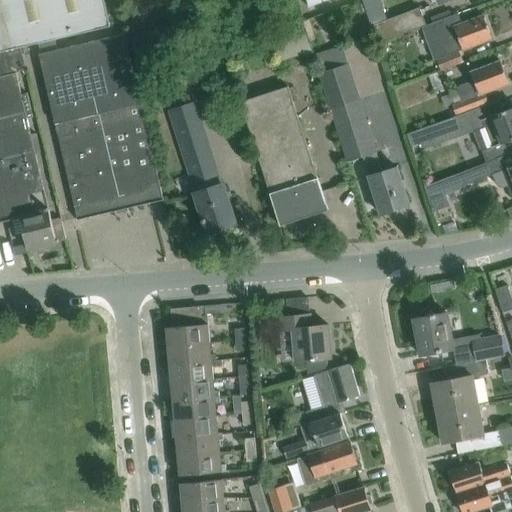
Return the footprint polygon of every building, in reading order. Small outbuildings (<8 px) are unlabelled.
[(0,0),(0,2),(11,49),(111,26),(105,0),(0,0)] [(307,0),(309,8),(331,0),(307,0)] [(0,52),(11,49),(0,2),(0,52)] [(377,44),(426,27),(425,26),(427,25),(420,8),(371,26),(377,44)] [(460,50),(492,39),(484,17),(459,26),(455,14),(427,25),(425,26),(426,27),(438,59),(460,50)] [(188,59),(180,25),(132,35),(139,69),(188,59)] [(164,200),(142,102),(126,34),(39,54),(78,220),(164,200)] [(377,152),(359,97),(343,46),(314,56),(348,161),(363,156),(369,176),(381,214),(410,206),(397,167),(382,171),(376,152),(377,152)] [(0,222),(20,218),(26,244),(13,247),(15,254),(28,251),(28,250),(41,246),(41,250),(54,247),(53,243),(67,240),(61,219),(52,221),(49,210),(48,210),(36,158),(43,156),(38,138),(32,140),(28,123),(34,121),(28,97),(22,99),(17,77),(28,73),(27,69),(22,49),(0,53),(0,222)] [(460,50),(438,59),(442,70),(464,61),(460,50)] [(490,103),(485,92),(508,84),(500,60),(472,71),(475,80),(458,87),(459,90),(442,97),(445,107),(453,104),(457,115),(480,107),(490,103)] [(329,209),(288,85),(240,100),(281,225),(329,209)] [(236,223),(195,103),(192,103),(189,96),(173,101),(174,109),(170,110),(196,191),(194,193),(201,214),(207,233),(236,223)] [(511,135),(511,107),(484,117),(480,107),(457,115),(408,133),(416,153),(485,128),(491,143),(511,135)] [(458,174),(425,186),(429,198),(462,186),(493,174),(501,171),(497,159),(458,174)] [(511,167),(501,171),(493,174),(497,185),(506,189),(509,188),(511,195),(511,167)] [(504,313),(511,310),(511,300),(507,286),(496,289),(495,290),(503,313),(504,313)] [(172,327),(166,328),(168,346),(210,342),(209,331),(213,330),(213,324),(209,324),(208,314),(229,312),(229,304),(170,309),(172,327)] [(454,349),(447,313),(414,320),(421,355),(454,349)] [(311,315),(279,317),(280,331),(293,330),(295,361),(314,360),(315,373),(329,369),(328,359),(332,358),(329,325),(312,327),(311,315)] [(246,341),(245,329),(235,330),(236,342),(246,341)] [(511,353),(505,335),(502,335),(473,341),(476,361),(487,358),(506,354),(511,353)] [(247,351),(246,341),(236,342),(237,352),(247,351)] [(216,359),(216,356),(211,356),(210,342),(168,346),(169,365),(216,361),(216,359)] [(479,405),(474,376),(489,372),(487,358),(476,361),(457,364),(459,378),(431,384),(437,413),(479,405)] [(213,380),(212,367),(217,367),(217,365),(223,365),(223,359),(216,359),(216,361),(169,365),(171,383),(213,380)] [(317,376),(304,380),(312,409),(337,402),(337,404),(344,402),(360,397),(350,364),(316,375),(317,376)] [(249,377),(248,366),(238,367),(239,378),(249,377)] [(250,389),(249,377),(239,378),(240,390),(250,389)] [(214,393),(213,380),(171,383),(173,402),(220,398),(219,392),(214,393)] [(216,417),(215,404),(220,403),(220,398),(173,402),(175,420),(216,417)] [(252,414),(251,402),(241,403),(242,415),(252,414)] [(347,412),(344,402),(337,404),(337,402),(312,409),(308,410),(312,424),(341,414),(347,412)] [(479,405),(437,413),(443,443),(470,438),(473,451),(503,445),(500,430),(485,433),(479,405)] [(305,410),(290,415),(293,426),(308,421),(305,410)] [(253,425),(252,414),(242,415),(243,426),(253,425)] [(341,414),(312,424),(301,428),(306,441),(283,449),(286,459),(349,438),(341,414)] [(218,429),(216,417),(175,420),(176,439),(223,435),(222,429),(218,429)] [(220,454),(218,441),(224,440),(223,435),(176,439),(178,457),(220,454)] [(256,451),(255,439),(245,440),(246,452),(256,451)] [(350,443),(298,459),(307,486),(331,478),(329,474),(357,465),(356,461),(358,457),(356,452),(353,450),(350,443)] [(257,462),(256,451),(246,452),(246,463),(257,462)] [(221,466),(220,454),(178,457),(180,476),(226,472),(226,466),(221,466)] [(457,494),(511,477),(506,462),(482,470),(480,463),(450,474),(451,477),(449,479),(451,486),(454,487),(457,494)] [(511,476),(511,477),(457,494),(459,502),(457,505),(458,511),(462,511),(474,511),(491,507),(492,511),(501,511),(511,508),(511,476)] [(223,498),(222,486),(227,485),(227,479),(180,483),(182,502),(223,498)] [(264,495),(260,483),(250,486),(254,498),(264,495)] [(286,485),(268,490),(275,511),(285,511),(302,507),(295,485),(287,487),(286,485)] [(364,511),(371,510),(370,506),(372,503),(370,497),(367,497),(364,488),(310,505),(312,511),(364,511)] [(269,511),(264,495),(254,498),(258,511),(269,511)] [(225,511),(223,498),(182,502),(183,511),(229,511),(230,511),(225,511)]
